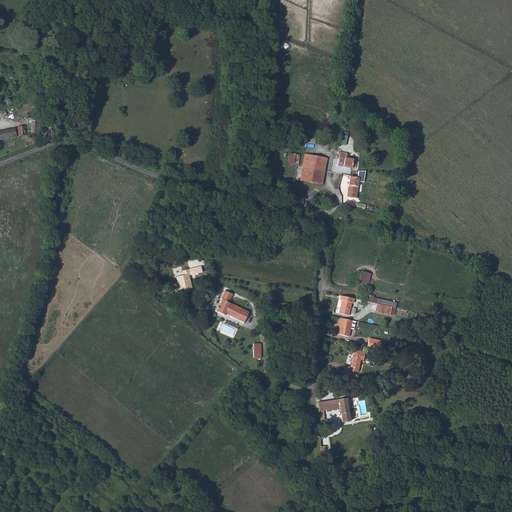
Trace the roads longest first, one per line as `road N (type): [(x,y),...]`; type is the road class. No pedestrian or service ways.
road 1 (unclassified): [(0,163),(70,138),(153,175),(325,213)]
road 2 (unclassified): [(325,213),(312,407),(319,469),(337,511)]
road 3 (track): [(53,511),(75,494),(107,510),(168,456),(237,375),(261,377)]
road 4 (track): [(511,74),(420,143),(341,97)]
road 5 (track): [(333,208),(511,277)]
road 6 (track): [(329,170),(358,0)]
